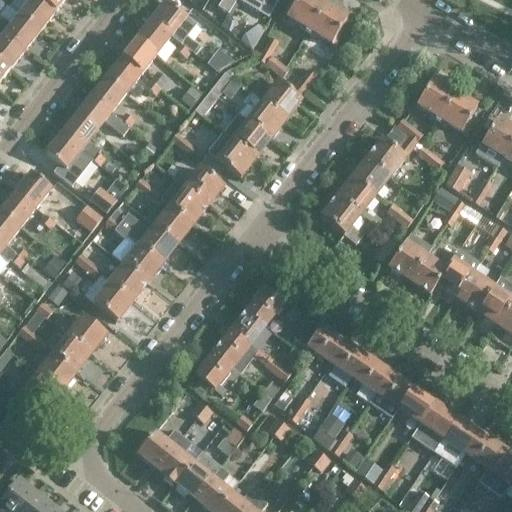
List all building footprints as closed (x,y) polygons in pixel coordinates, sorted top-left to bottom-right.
[(66,0),(51,0),(54,16),(66,0)] [(232,10),(237,0),(236,0),(229,0),(225,6),(226,6),(232,10)] [(237,0),(232,10),(242,16),(247,7),(245,5),(247,0),(254,0),(263,5),(257,14),(268,20),(279,0),(278,0),(237,0)] [(309,0),(298,0),(295,6),(292,3),(283,17),(286,19),(309,33),(324,9),(309,0)] [(194,60),(200,52),(185,40),(195,29),(164,5),(149,24),(170,41),(179,48),(189,56),(194,60)] [(232,10),(226,6),(221,14),(227,18),(232,10)] [(346,22),(324,9),(309,33),(331,47),(333,48),(342,34),(339,33),(346,22)] [(54,16),(18,19),(39,35),(54,16)] [(0,22),(0,35),(24,54),(39,35),(18,19),(11,27),(2,20),(0,22)] [(170,41),(149,24),(134,43),(155,60),(170,41)] [(0,65),(9,73),(24,54),(0,35),(0,65)] [(277,46),(269,41),(256,63),(264,68),(277,46)] [(155,60),(134,43),(119,62),(140,79),(155,60)] [(189,56),(179,48),(175,54),(185,62),(189,56)] [(281,81),(287,73),(271,61),(265,68),(281,81)] [(140,79),(119,62),(104,81),(125,98),(140,79)] [(0,84),(9,73),(0,65),(0,84)] [(296,91),(302,97),(317,78),(309,73),(295,90),(296,91)] [(212,92),(219,98),(232,82),(224,76),(212,92)] [(158,93),(163,86),(155,80),(150,86),(158,93)] [(125,98),(104,81),(89,100),(111,116),(125,98)] [(249,96),(284,124),(299,105),(297,103),(302,97),(296,91),(295,90),(290,97),(277,86),(273,92),(260,82),(249,96)] [(432,85),(426,94),(423,93),(414,108),(438,123),(454,98),(432,85)] [(160,94),(158,93),(150,86),(144,93),(154,101),(160,94)] [(181,105),(189,111),(200,98),(192,91),(181,105)] [(202,120),(219,98),(212,92),(194,114),(202,120)] [(160,94),(154,101),(160,105),(165,98),(160,94)] [(247,125),(270,142),(284,124),(249,96),(243,105),(255,114),(247,125)] [(454,98),(438,123),(463,137),(472,123),(469,121),(475,111),(454,98)] [(122,140),(123,139),(129,131),(119,123),(111,116),(89,100),(74,118),(96,135),(104,125),(122,140)] [(232,144),(254,162),(270,142),(247,125),(235,115),(227,124),(240,134),(232,144)] [(119,123),(129,131),(135,124),(125,116),(119,123)] [(59,137),(81,154),(90,161),(100,169),(105,162),(98,157),(101,154),(89,144),(96,135),(74,118),(59,137)] [(401,124),(396,130),(409,140),(415,146),(421,139),(401,124)] [(503,161),(511,145),(511,133),(496,124),(481,148),(503,161)] [(129,131),(123,139),(130,144),(136,137),(129,131)] [(181,150),(186,144),(177,136),(171,143),(181,150)] [(81,154),(59,137),(44,157),(65,174),(81,154)] [(254,162),(232,144),(222,137),(207,157),(239,182),(254,162)] [(366,163),(388,180),(416,146),(409,140),(396,156),(381,144),(366,163)] [(186,144),(181,150),(191,158),(196,152),(186,144)] [(511,145),(503,161),(511,166),(511,145)] [(443,166),(422,150),(416,159),(436,174),(443,166)] [(96,175),(100,169),(90,161),(85,167),(96,175)] [(366,163),(351,182),(373,199),(388,180),(366,163)] [(470,177),(456,168),(444,188),(458,197),(470,177)] [(221,190),(199,173),(191,183),(178,173),(171,182),(183,192),(184,192),(206,210),(221,190)] [(13,196),(34,213),(50,193),(28,176),(13,196)] [(144,196),(150,189),(141,182),(135,189),(144,196)] [(336,201),(358,219),(373,199),(351,182),(336,201)] [(476,193),(485,199),(492,188),(483,182),(476,193)] [(150,189),(144,196),(154,204),(160,197),(150,189)] [(206,210),(184,192),(169,211),(191,229),(206,210)] [(479,209),(485,199),(476,193),(470,204),(479,209)] [(34,213),(13,196),(0,212),(0,216),(19,232),(34,213)] [(349,229),(358,219),(336,201),(320,221),(354,248),(362,239),(349,229)] [(448,214),(457,219),(464,208),(455,203),(448,214)] [(169,211),(161,205),(146,224),(154,230),(176,248),(191,229),(169,211)] [(395,224),(401,215),(391,208),(384,216),(395,224)] [(86,209),(77,221),(74,223),(90,236),(102,222),(86,209)] [(74,223),(77,221),(62,210),(51,224),(81,248),(90,236),(74,223)] [(126,219),(117,212),(111,219),(120,227),(126,219)] [(451,230),(457,219),(448,214),(442,225),(451,230)] [(401,215),(395,224),(405,232),(411,223),(401,215)] [(28,238),(19,232),(0,216),(0,246),(5,250),(14,239),(22,246),(28,238)] [(120,227),(114,234),(124,242),(126,239),(139,249),(161,267),(176,248),(154,230),(149,236),(127,218),(126,219),(120,227)] [(105,227),(114,234),(120,227),(111,219),(105,227)] [(54,228),(44,220),(38,226),(48,234),(54,228)] [(490,240),(499,245),(506,234),(497,229),(490,240)] [(408,284),(424,260),(430,252),(409,238),(387,270),(408,284)] [(511,238),(503,250),(511,255),(511,238)] [(493,256),(499,245),(490,240),(484,251),(493,256)] [(380,267),(394,248),(386,243),(373,261),(380,267)] [(13,257),(5,250),(0,246),(0,258),(8,264),(9,263),(19,271),(23,265),(22,265),(13,257)] [(161,267),(139,249),(124,268),(146,286),(161,267)] [(13,257),(22,265),(27,259),(18,251),(13,257)] [(84,274),(91,265),(81,257),(74,266),(84,274)] [(52,281),(64,266),(53,258),(42,273),(52,281)] [(445,274),(424,260),(408,284),(429,298),(435,289),(445,274)] [(23,265),(19,271),(18,272),(45,293),(50,286),(23,265)] [(91,265),(84,274),(94,281),(101,273),(91,265)] [(445,274),(435,289),(455,302),(471,279),(451,265),(445,274)] [(124,268),(109,287),(131,305),(146,286),(124,268)] [(475,316),(491,292),(479,284),(486,275),(477,269),(471,279),(455,302),(475,316)] [(511,306),(511,304),(511,291),(498,282),(491,292),(475,316),(496,329),(511,306)] [(8,296),(14,289),(8,285),(3,292),(8,296)] [(131,305),(109,287),(93,307),(115,324),(131,305)] [(29,313),(36,306),(14,289),(8,296),(8,297),(29,313)] [(50,298),(58,305),(65,296),(57,290),(50,298)] [(263,293),(246,314),(263,328),(280,307),(263,293)] [(511,304),(511,306),(496,329),(511,340),(511,304)] [(42,307),(35,315),(46,323),(52,315),(42,307)] [(246,314),(229,336),(247,350),(263,328),(246,314)] [(82,320),(67,340),(89,358),(105,338),(82,320)] [(317,329),(306,322),(293,342),(303,349),(317,329)] [(33,338),(34,338),(24,330),(17,337),(27,345),(33,338)] [(343,347),(320,332),(307,351),(330,367),(343,347)] [(247,350),(229,336),(212,357),(230,371),(247,350)] [(33,338),(27,345),(37,353),(43,345),(34,338),(33,338)] [(89,358),(67,340),(52,359),(74,377),(89,358)] [(366,362),(343,347),(330,367),(352,382),(366,362)] [(195,379),(213,393),(230,371),(212,357),(195,379)] [(74,377),(52,359),(37,378),(59,396),(74,377)] [(273,376),(279,368),(269,360),(262,368),(273,376)] [(366,362),(352,382),(375,397),(388,377),(366,362)] [(279,368),(273,376),(284,384),(290,377),(279,368)] [(59,396),(37,378),(27,390),(7,374),(1,382),(44,415),(59,396)] [(391,421),(397,412),(410,392),(388,377),(375,397),(368,406),(391,421)] [(410,392),(397,412),(419,427),(433,407),(410,392)] [(293,409),(302,415),(309,405),(300,399),(293,409)] [(198,406),(189,417),(196,423),(205,411),(198,406)] [(433,407),(419,427),(442,442),(455,422),(433,407)] [(294,426),(302,415),(293,409),(286,420),(294,426)] [(212,417),(205,411),(196,423),(203,428),(212,417)] [(328,415),(318,430),(333,440),(343,425),(328,415)] [(234,425),(245,434),(252,426),(240,416),(234,425)] [(273,438),(282,426),(275,420),(265,432),(273,438)] [(460,462),(464,457),(477,437),(455,422),(442,442),(450,448),(447,453),(460,462)] [(297,428),(311,439),(316,432),(301,423),(297,428)] [(282,426),(273,438),(280,444),(289,432),(282,426)] [(235,450),(242,440),(231,430),(223,440),(225,442),(235,450)] [(318,430),(316,432),(311,439),(326,451),(333,440),(318,430)] [(335,442),(344,449),(351,438),(342,432),(335,442)] [(147,441),(134,457),(156,475),(182,442),(173,435),(165,445),(154,437),(149,443),(147,441)] [(477,437),(464,457),(486,472),(500,452),(477,437)] [(182,442),(156,475),(164,481),(163,483),(172,490),(173,488),(175,489),(192,467),(182,459),(185,456),(184,455),(190,448),(182,442)] [(230,456),(235,450),(225,442),(220,449),(230,456)] [(337,459),(344,449),(335,442),(328,453),(337,459)] [(349,450),(341,461),(353,470),(361,459),(349,450)] [(312,469),(321,457),(314,452),(305,463),(312,469)] [(511,481),(511,460),(500,452),(486,472),(509,487),(511,481)] [(194,504),(220,471),(201,456),(192,467),(175,489),(194,504)] [(321,457),(312,469),(319,475),(329,463),(321,457)] [(378,476),(387,482),(394,472),(385,466),(378,476)] [(220,471),(194,504),(203,511),(215,511),(228,496),(220,490),(223,486),(220,484),(227,477),(220,471)] [(380,493),(387,482),(378,476),(371,487),(380,493)] [(350,499),(359,487),(352,481),(342,493),(350,499)] [(0,511),(24,511),(33,501),(16,487),(0,508),(0,511)] [(359,487),(350,499),(357,505),(366,493),(359,487)] [(405,511),(418,511),(428,498),(419,492),(405,511)] [(247,511),(257,501),(247,493),(239,504),(228,496),(215,511),(247,511)] [(273,495),(261,511),(274,511),(282,501),(273,495)] [(421,509),(425,511),(431,511),(437,505),(428,499),(421,509)] [(47,511),(33,501),(24,511),(47,511)] [(257,501),(247,511),(260,511),(265,507),(257,501)]
